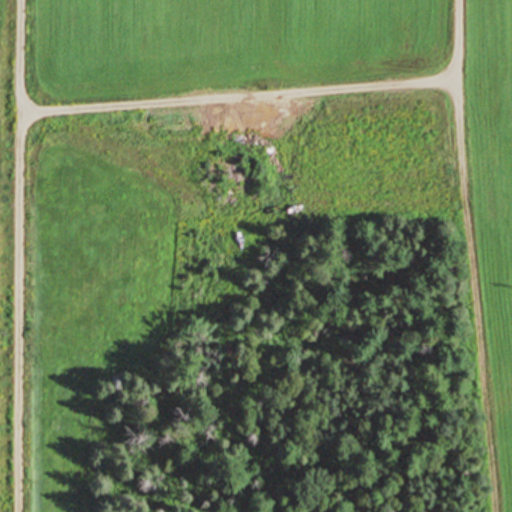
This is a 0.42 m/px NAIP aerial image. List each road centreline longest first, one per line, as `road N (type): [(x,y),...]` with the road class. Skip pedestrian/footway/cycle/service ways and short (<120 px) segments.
road 1 (track): [(457,79),(20,116),(21,0)]
road 2 (track): [(459,0),(465,204),(497,511)]
road 3 (track): [(20,116),(19,511)]
